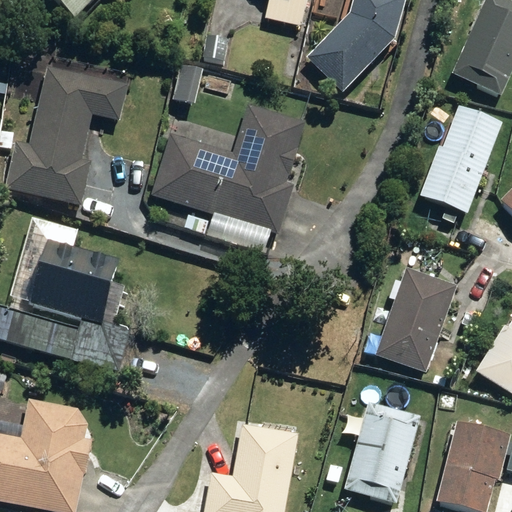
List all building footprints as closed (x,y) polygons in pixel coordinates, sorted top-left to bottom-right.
[(47,0),(71,23),(94,0),(109,0),(118,8),(125,0),(47,0)] [(303,8),(305,0),(285,0),(285,4),(303,8)] [(303,62),(340,98),(391,44),(403,1),(399,0),(350,0),(345,18),(303,62)] [(484,0),(449,79),(498,101),(511,70),(511,7),(495,0),(484,0)] [(200,62),(221,64),(222,41),(201,39),(200,62)] [(6,189),(82,206),(92,163),(82,161),(92,117),(114,122),(122,84),(47,68),(31,146),(16,143),(6,189)] [(169,103),(191,109),(200,74),(177,68),(169,103)] [(275,85),(291,90),(293,81),(278,77),(275,85)] [(356,106),(374,111),(378,93),(360,88),(356,106)] [(147,199),(274,239),(289,190),(282,188),(302,127),(244,109),(229,157),(167,137),(147,199)] [(420,202),(464,219),(499,128),(455,111),(420,202)] [(0,131),(0,146),(13,148),(15,131),(0,129),(0,131)] [(511,190),(497,205),(511,219),(511,190)] [(0,345),(116,376),(127,333),(98,326),(114,265),(42,247),(26,310),(77,324),(75,333),(0,313),(0,345)] [(372,361),(423,379),(453,292),(403,274),(372,361)] [(458,327),(472,332),(476,321),(461,316),(458,327)] [(473,377),(511,400),(511,322),(505,333),(501,331),(473,377)] [(0,504),(35,511),(72,511),(87,444),(81,442),(83,430),(73,414),(26,404),(20,429),(0,424),(0,504)] [(341,495),(394,509),(417,422),(364,408),(341,495)] [(433,507),(454,511),(484,511),(491,485),(496,487),(507,440),(452,427),(433,507)] [(281,511),(295,439),(238,430),(230,482),(207,478),(201,511),(281,511)] [(339,471),(327,468),(323,483),(335,486),(339,471)]
